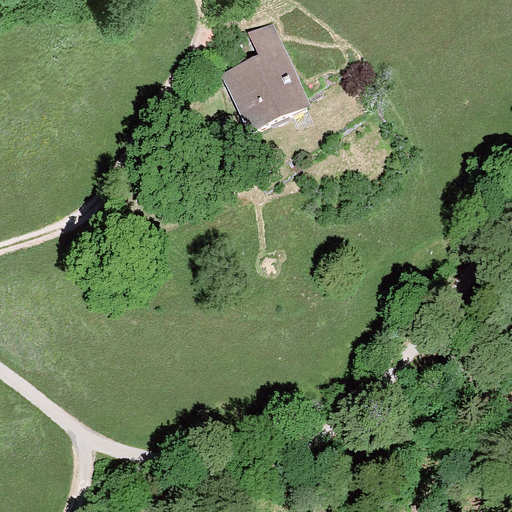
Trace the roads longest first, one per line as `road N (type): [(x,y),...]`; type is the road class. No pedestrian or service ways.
road 1 (unclassified): [(0,371),(116,451),(218,470),(259,465),(302,448),(348,413),(511,265)]
road 2 (track): [(0,248),(69,225),(97,206),(196,46),(201,0)]
